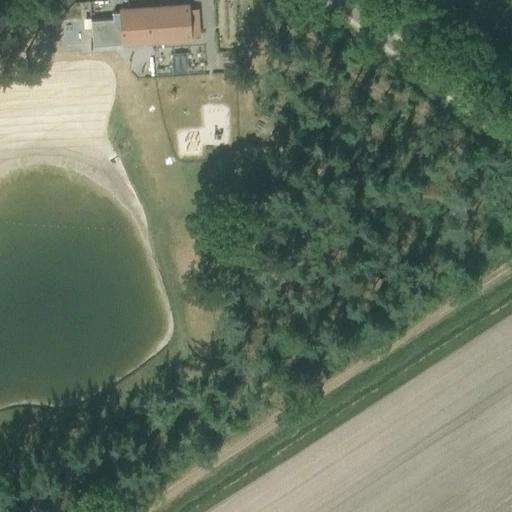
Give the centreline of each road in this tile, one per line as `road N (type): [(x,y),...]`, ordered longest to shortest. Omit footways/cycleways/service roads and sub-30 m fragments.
road 1 (track): [(511,264),(129,511)]
road 2 (unclassified): [(511,144),(334,0)]
